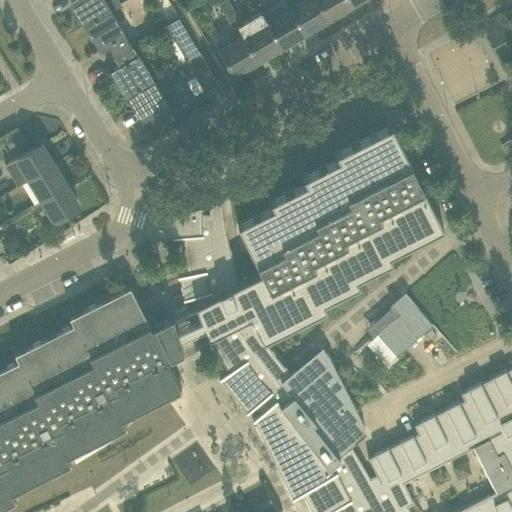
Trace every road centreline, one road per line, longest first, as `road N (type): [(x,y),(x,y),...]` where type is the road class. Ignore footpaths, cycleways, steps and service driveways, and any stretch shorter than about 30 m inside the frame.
road 1 (unclassified): [(126,184),(404,29)]
road 2 (residential): [(0,294),(121,231),(134,212),(126,184)]
road 3 (residential): [(477,194),(404,29)]
